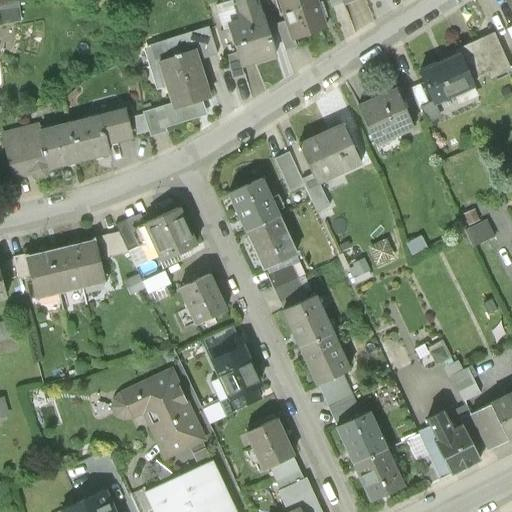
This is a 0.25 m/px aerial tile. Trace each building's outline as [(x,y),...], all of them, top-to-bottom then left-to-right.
[(234,0),(236,11),(221,15),(240,65),(280,54),(260,0),(234,0)] [(322,0),(279,0),(293,42),(332,28),(322,0)] [(511,0),(503,0),(511,19),(511,0)] [(17,5),(0,7),(0,23),(19,21),(17,5)] [(143,114),(132,117),(137,134),(149,130),(151,137),(169,131),(167,126),(208,113),(203,98),(214,95),(202,57),(219,52),(210,25),(143,46),(157,89),(166,86),(171,102),(142,111),(143,114)] [(490,33),(456,48),(469,79),(487,71),(490,77),(506,70),(490,33)] [(469,79),(456,48),(413,66),(420,82),(407,88),(415,105),(427,100),(429,106),(473,87),(469,79)] [(409,125),(392,84),(352,102),(370,142),(409,125)] [(100,111),(109,143),(134,136),(126,104),(100,111)] [(100,111),(40,128),(51,170),(112,153),(109,143),(100,111)] [(358,163),(339,120),(293,140),(308,175),(312,183),(318,180),(358,163)] [(38,122),(0,132),(0,138),(12,182),(52,171),(51,170),(40,128),(38,122)] [(325,197),(318,180),(312,183),(308,175),(301,178),(289,151),(273,158),(297,210),(325,197)] [(220,191),(238,230),(274,213),(256,174),(220,191)] [(200,242),(183,204),(132,227),(140,246),(152,240),(161,260),(200,242)] [(292,251),(274,213),(238,230),(256,268),(292,251)] [(72,243),(82,288),(106,282),(96,237),(72,243)] [(72,243),(48,248),(58,293),(82,288),(72,243)] [(58,293),(48,248),(25,253),(36,298),(58,293)] [(0,263),(0,298),(9,296),(0,263)] [(151,292),(174,283),(169,270),(146,279),(151,292)] [(228,307),(211,271),(179,286),(196,322),(228,307)] [(329,329),(311,291),(274,308),(292,346),(329,329)] [(0,343),(16,340),(12,322),(0,323),(0,343)] [(266,379),(240,325),(204,342),(230,398),(225,401),(231,413),(264,398),(257,383),(266,379)] [(346,366),(329,329),(292,346),(310,383),(346,366)] [(472,364),(453,373),(465,399),(484,390),(472,364)] [(208,441),(173,366),(120,391),(113,397),(109,407),(114,418),(121,421),(130,422),(144,415),(165,461),(208,441)] [(511,386),(463,412),(483,450),(511,434),(511,386)] [(328,425),(346,463),(382,446),(364,408),(328,425)] [(448,429),(438,408),(418,418),(446,473),(475,458),(458,424),(448,429)] [(296,453),(279,416),(246,431),(263,468),(269,465),(293,455),(296,453)] [(400,484),(382,446),(346,463),(365,502),(400,484)] [(303,477),(293,455),(269,465),(280,488),(303,477)] [(238,511),(214,459),(143,493),(152,511),(238,511)] [(279,492),(288,511),(300,505),(303,511),(321,511),(306,479),(279,492)] [(113,511),(103,491),(60,511),(113,511)]
